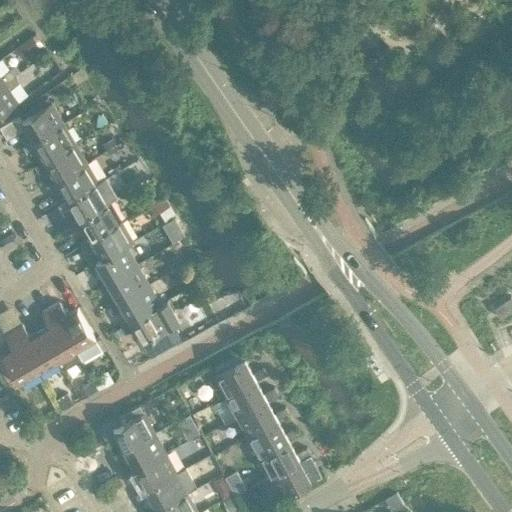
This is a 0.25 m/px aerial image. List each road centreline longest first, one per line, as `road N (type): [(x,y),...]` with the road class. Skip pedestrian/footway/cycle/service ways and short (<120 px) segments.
road 1 (secondary): [(454,415),(153,0)]
road 2 (residential): [(0,160),(58,265),(11,290)]
road 3 (unclassified): [(454,415),(310,511)]
